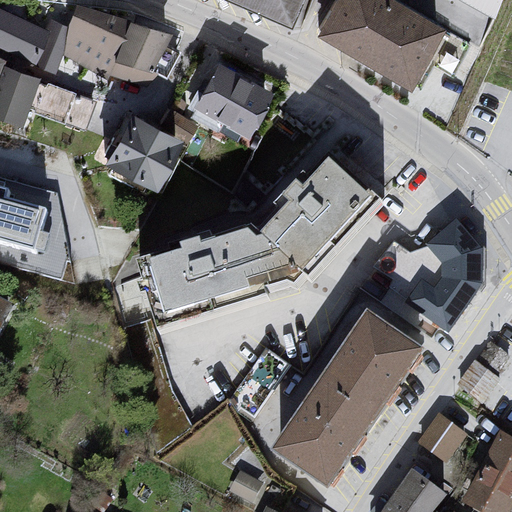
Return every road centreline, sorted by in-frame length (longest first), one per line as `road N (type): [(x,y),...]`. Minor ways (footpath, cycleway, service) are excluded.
road 1 (residential): [(511,229),(469,173),(377,105),(254,37),(165,0)]
road 2 (residential): [(363,511),(511,290)]
